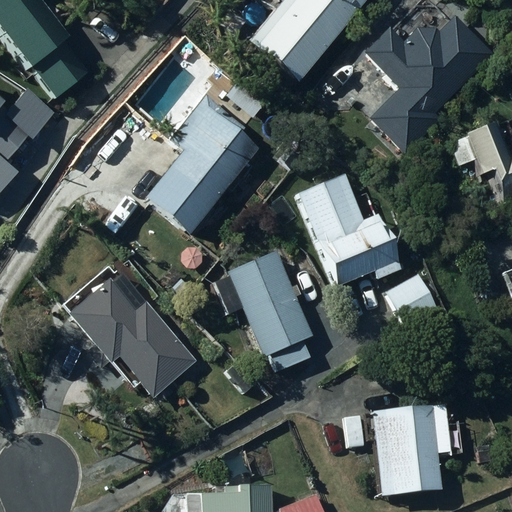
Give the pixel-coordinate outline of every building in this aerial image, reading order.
[(58,38),(61,36),(33,0),(0,0),(0,36),(23,67),(25,66),(49,97),(84,71),(58,38)] [(275,0),(242,40),(291,81),(359,0),(275,0)] [(394,88),(364,118),(401,154),(436,118),(431,113),(490,54),(451,15),(435,31),(432,27),(414,27),(400,41),(385,26),(358,53),(394,88)] [(0,185),(11,173),(0,162),(0,161),(23,135),(27,139),(50,112),(22,87),(0,112),(0,115),(2,118),(0,120),(0,185)] [(176,150),(138,197),(184,234),(253,148),(235,134),(241,127),(201,95),(165,140),(176,150)] [(511,151),(510,152),(511,154),(503,158),(488,120),(459,132),(475,173),(485,169),(502,211),(511,206),(511,151)] [(292,194),(331,286),(369,270),(372,278),(397,268),(374,213),(359,219),(340,174),(292,194)] [(272,251),(222,272),(224,276),(209,283),(222,314),(237,308),(258,358),(266,355),(273,371),(306,358),(299,340),(308,337),(291,296),(297,294),(293,284),(287,286),(272,251)] [(415,274),(383,292),(403,329),(435,311),(415,274)] [(103,278),(62,314),(89,346),(82,352),(97,369),(111,356),(147,398),(192,360),(142,302),(131,311),(103,278)] [(177,278),(168,288),(178,297),(187,287),(177,278)] [(511,285),(501,290),(511,315),(511,285)] [(482,356),(469,362),(475,375),(488,369),(482,356)] [(232,363),(222,372),(242,393),(251,385),(232,363)] [(365,413),(375,496),(436,489),(432,453),(446,452),(441,404),(365,413)] [(365,447),(361,414),(342,416),(346,449),(365,447)] [(222,494),(181,494),(181,511),(267,511),(267,485),(221,486),(222,494)] [(318,511),(311,494),(275,509),(275,511),(318,511)]
